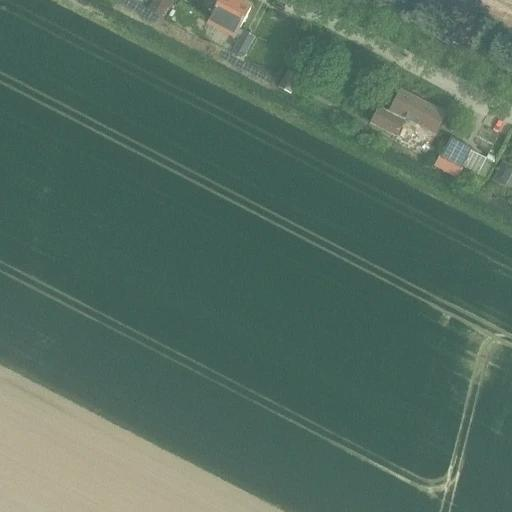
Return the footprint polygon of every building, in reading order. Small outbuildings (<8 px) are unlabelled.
[(170,0),(154,0),(148,10),(163,19),(174,2),(170,0)] [(237,0),(219,0),(207,23),(235,38),(252,8),(237,0)] [(244,32),(235,49),(246,56),(256,38),(244,32)] [(288,70),(279,87),(292,93),(300,77),(288,70)] [(390,109),(435,134),(446,114),(441,112),(442,110),(452,115),(457,106),(433,93),(429,102),(432,104),(431,106),(401,89),(390,109)] [(370,124),(397,138),(406,121),(379,107),(370,124)] [(452,138),(442,157),(462,167),(470,151),(472,149),(452,138)] [(470,151),(462,167),(464,169),(478,175),(486,159),(470,151)] [(511,165),(505,162),(502,167),(511,172),(511,165)]
